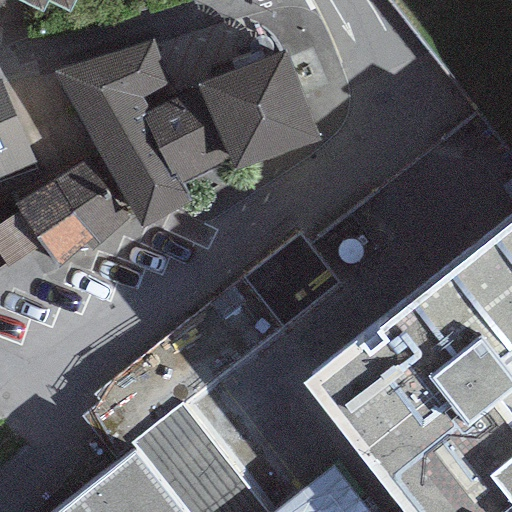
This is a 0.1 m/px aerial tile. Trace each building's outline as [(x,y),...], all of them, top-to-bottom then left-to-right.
[(511,0),(397,0),(443,56),(510,0),(511,0)] [(153,34),(53,64),(141,222),(189,197),(181,181),(176,169),(171,172),(141,109),(148,106),(142,91),(168,79),(153,34)] [(196,75),(198,83),(233,156),(236,163),(320,131),(284,40),(196,75)] [(0,75),(0,74),(0,172),(34,159),(0,75)] [(148,106),(141,109),(171,172),(176,169),(181,181),(233,156),(198,83),(148,106)] [(129,217),(84,153),(14,203),(17,206),(41,240),(57,262),(86,241),(89,245),(129,217)] [(511,511),(511,203),(300,366),(414,511),(511,511)] [(17,206),(0,218),(0,252),(7,263),(41,240),(17,206)] [(237,281),(161,336),(176,357),(188,347),(200,363),(263,316),(237,281)] [(187,511),(132,442),(43,511),(187,511)] [(367,511),(343,475),(285,511),(367,511)]
